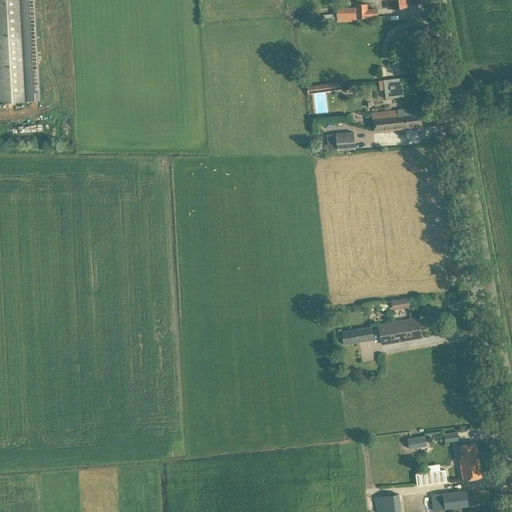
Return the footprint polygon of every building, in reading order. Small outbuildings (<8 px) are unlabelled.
[(0,0),(0,102),(25,101),(19,0),(0,0)] [(386,0),(387,8),(398,7),(408,5),(407,0),(386,0)] [(332,19),(368,17),(367,3),(354,4),(354,8),(332,9),(332,19)] [(384,79),(386,97),(403,95),(402,77),(384,79)] [(308,93),(326,91),(342,89),(341,81),(325,83),(325,84),(307,86),(308,93)] [(374,132),(412,127),(422,126),(420,107),(372,113),(374,132)] [(319,152),(355,148),(354,131),(327,134),(327,144),(318,145),(319,152)] [(393,309),(410,306),(408,297),(391,300),(393,309)] [(382,343),(412,338),(422,336),(419,318),(379,325),(382,343)] [(344,344),(373,339),(371,326),(341,331),(344,344)] [(444,434),(445,442),(459,439),(457,431),(444,434)] [(409,448),(427,445),(426,435),(408,437),(409,448)] [(463,480),(472,478),(482,477),(476,442),(459,445),(460,446),(455,447),(456,459),(460,459),(463,480)] [(433,510),(459,507),(469,506),(467,490),(431,494),(433,510)] [(375,496),(376,511),(401,511),(399,493),(375,496)]
